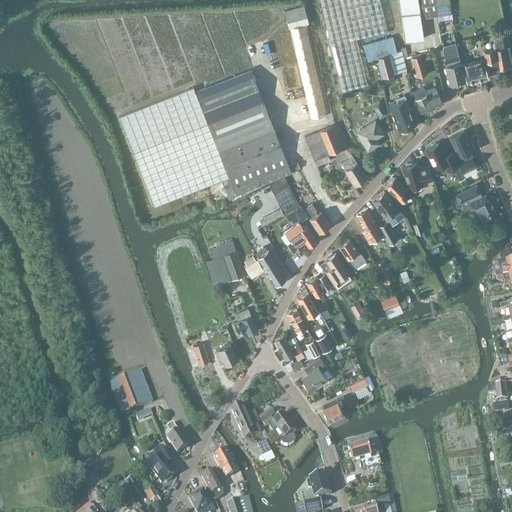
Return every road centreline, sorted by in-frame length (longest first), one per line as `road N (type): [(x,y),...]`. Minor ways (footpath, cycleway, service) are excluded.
road 1 (residential): [(258,357),(324,242),(416,140),(472,103)]
road 2 (residential): [(344,511),(318,429),(258,357)]
road 3 (residential): [(166,511),(258,357)]
